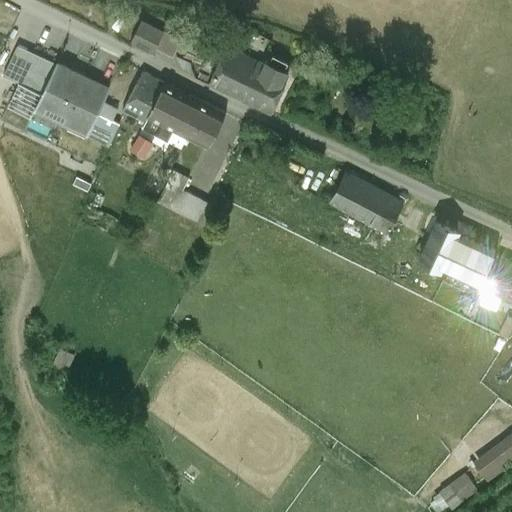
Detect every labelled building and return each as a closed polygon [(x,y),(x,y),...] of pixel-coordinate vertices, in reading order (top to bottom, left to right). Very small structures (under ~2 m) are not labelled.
[(161,26),(141,18),(131,41),(151,49),(161,26)] [(17,45),(9,64),(18,68),(27,50),(17,45)] [(288,74),(226,45),(209,81),(271,110),(288,74)] [(105,87),(55,65),(39,99),(72,114),(69,120),(87,128),(105,87)] [(143,71),(123,109),(124,110),(143,119),(147,112),(164,81),(143,71)] [(224,110),(164,81),(147,112),(209,141),(224,110)] [(141,129),(130,144),(146,155),(157,140),(141,129)] [(187,177),(173,170),(158,198),(196,217),(205,199),(181,187),(187,177)] [(400,198),(346,171),(331,199),(385,226),(400,198)] [(497,246),(458,228),(458,227),(436,217),(419,254),(480,282),(494,252),(497,246)] [(413,238),(399,230),(392,243),(405,251),(413,238)] [(511,258),(494,252),(480,282),(481,282),(475,296),(469,310),(486,318),(489,310),(496,312),(503,295),(511,298),(511,258)] [(465,291),(459,304),(469,310),(475,296),(465,291)] [(511,325),(511,313),(508,311),(499,329),(508,334),(511,325)] [(47,368),(63,378),(73,361),(57,352),(47,368)] [(511,430),(475,458),(488,476),(511,457),(511,430)] [(466,472),(439,490),(449,505),(476,487),(466,472)]
